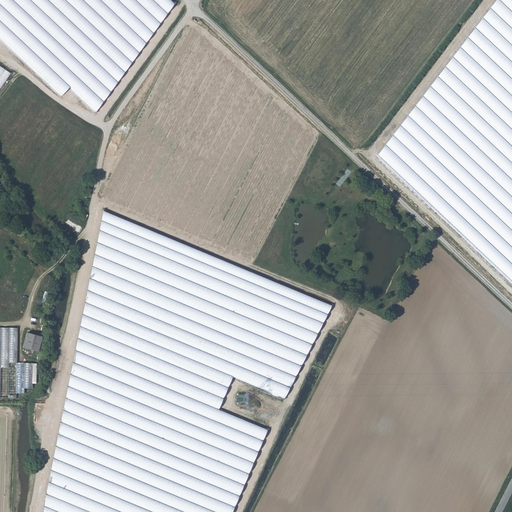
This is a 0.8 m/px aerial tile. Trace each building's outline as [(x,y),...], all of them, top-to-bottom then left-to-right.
[(172,3),(168,0),(0,0),(0,38),(60,96),(68,86),(95,111),(172,3)] [(0,91),(12,74),(0,65),(0,91)] [(98,145),(13,86),(0,103),(0,155),(21,189),(60,214),(95,164),(89,160),(98,145)] [(333,306),(107,210),(51,484),(46,511),(236,511),(270,426),(219,411),(233,378),(283,399),(333,306)] [(0,398),(7,399),(8,394),(8,364),(9,330),(0,329),(0,398)] [(43,338),(26,333),(22,349),(38,353),(43,338)] [(16,390),(21,390),(28,365),(8,364),(8,394),(16,394),(16,390)]
